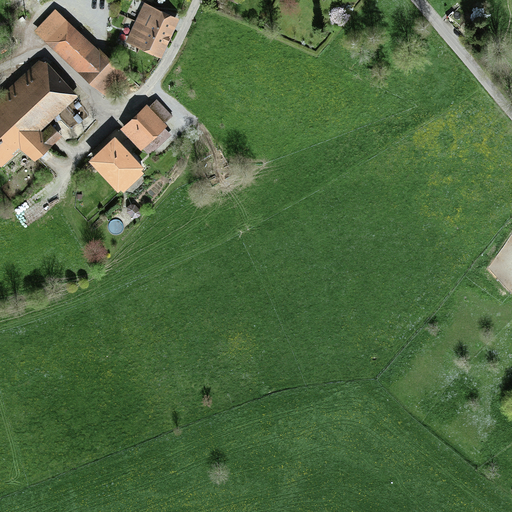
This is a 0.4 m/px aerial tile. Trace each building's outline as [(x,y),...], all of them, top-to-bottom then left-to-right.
[(160,58),(176,22),(143,7),(127,42),(160,58)] [(459,7),(448,19),(464,33),(474,21),(459,7)] [(56,13),(38,31),(104,98),(123,80),(56,13)] [(43,65),(0,104),(0,168),(0,169),(20,150),(33,163),(59,138),(50,128),(41,137),(38,133),(75,99),(43,65)] [(146,109),(122,132),(140,151),(163,128),(161,126),(170,117),(157,103),(148,111),(146,109)] [(113,141),(88,163),(116,194),(141,172),(113,141)] [(134,204),(128,211),(135,218),(142,211),(134,204)]
